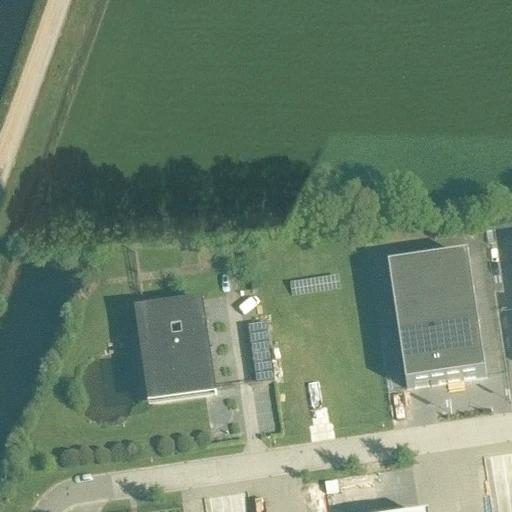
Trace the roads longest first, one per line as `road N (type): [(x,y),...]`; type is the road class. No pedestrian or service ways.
road 1 (unclassified): [(511,430),(87,493),(48,511)]
road 2 (track): [(59,0),(0,165)]
